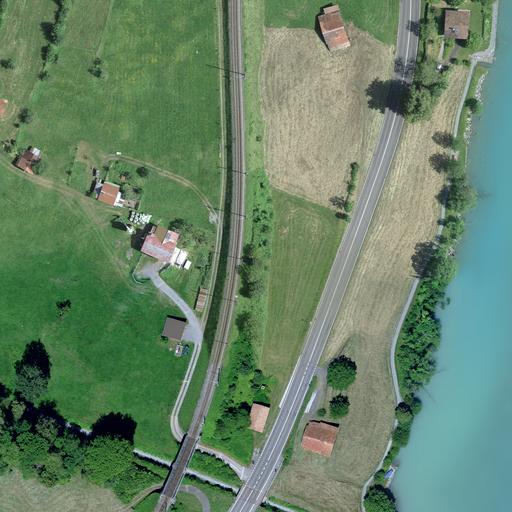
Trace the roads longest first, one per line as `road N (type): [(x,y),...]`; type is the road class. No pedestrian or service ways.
road 1 (primary): [(239,511),(299,387),(375,178),(397,106),(410,0)]
road 2 (track): [(202,331),(222,203),(220,0)]
road 3 (track): [(258,479),(174,429),(202,331)]
road 4 (track): [(0,406),(175,484)]
